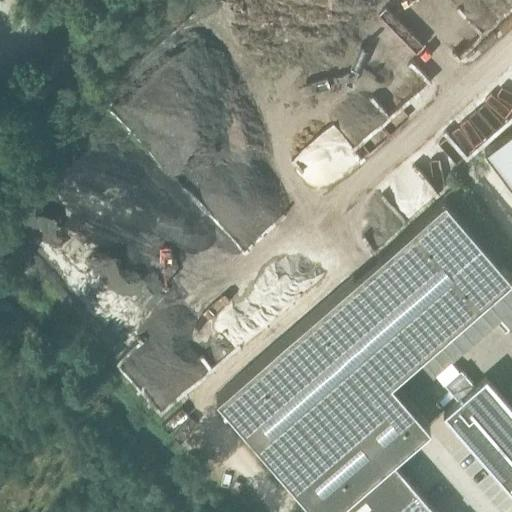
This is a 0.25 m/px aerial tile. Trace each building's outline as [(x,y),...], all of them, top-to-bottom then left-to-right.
[(511,128),(483,150),(511,188),(511,128)] [(218,394),(217,395),(317,511),(438,511),(391,458),(393,457),(430,424),(390,378),(463,315),(511,272),(501,260),(486,242),(480,235),(464,217),(447,197),(445,198),(245,370),(218,394)] [(511,286),(508,281),(497,291),(511,307),(511,286)] [(511,307),(497,291),(486,300),(502,318),(510,327),(511,325),(511,307)] [(477,309),(492,326),(502,318),(486,300),(477,309)] [(467,317),(482,335),(492,326),(477,309),(467,317)] [(457,326),(472,343),(482,335),(467,317),(457,326)] [(447,334),(463,352),(472,343),(457,326),(447,334)] [(447,334),(438,342),(429,350),(445,367),(453,360),(463,352),(447,334)] [(445,367),(429,350),(420,358),(412,365),(427,383),(436,375),(445,367)] [(427,383),(412,365),(403,373),(418,391),(427,383)] [(511,406),(485,376),(475,385),(461,369),(445,383),(458,399),(444,411),(511,490),(511,406)]
